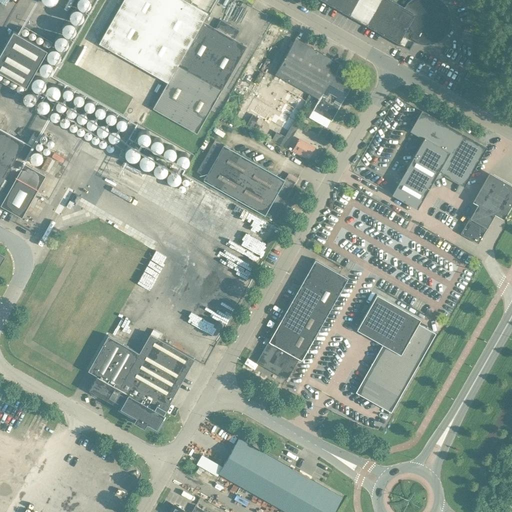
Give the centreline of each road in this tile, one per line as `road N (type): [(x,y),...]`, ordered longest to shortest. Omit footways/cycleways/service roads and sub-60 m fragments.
road 1 (unclassified): [(212,386),(393,68)]
road 2 (unclassified): [(170,462),(0,363)]
road 3 (unclassified): [(341,461),(212,386)]
road 4 (unclassified): [(393,68),(273,0)]
road 5 (unclassified): [(511,136),(393,68)]
road 6 (unknown): [(301,437),(334,390),(317,375),(346,328)]
road 7 (secondary): [(445,433),(511,315)]
